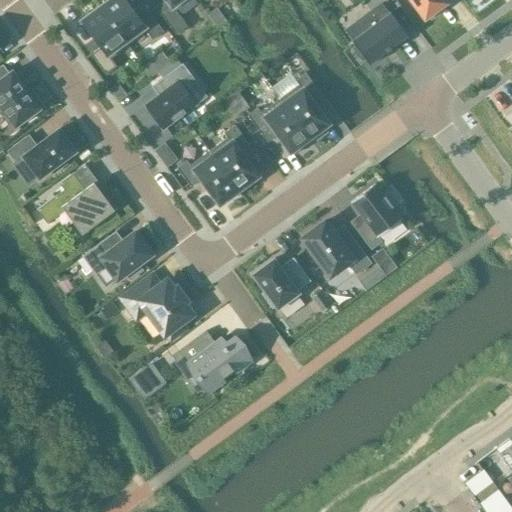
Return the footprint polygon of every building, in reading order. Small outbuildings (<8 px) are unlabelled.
[(143,29),(152,40),(163,32),(148,12),(138,19),(123,0),(107,0),(100,5),(101,6),(100,7),(125,42),(126,41),(143,29)] [(164,0),(155,7),(175,35),(187,27),(175,11),(190,0),(164,0)] [(408,0),(422,20),(426,17),(429,20),(442,11),(439,7),(444,4),(440,0),(408,0)] [(362,31),(349,40),(353,46),(352,47),(361,60),(363,59),(367,64),(406,36),(384,6),(372,15),(368,10),(355,20),(362,31)] [(105,75),(116,67),(110,59),(129,45),(126,41),(125,42),(100,7),(98,8),(83,18),(84,19),(80,21),(100,48),(90,55),(105,75)] [(152,77),(160,71),(153,61),(145,67),(152,77)] [(165,92),(146,106),(162,128),(195,104),(178,83),(190,74),(182,64),(157,82),(165,92)] [(0,106),(15,127),(39,109),(11,71),(8,73),(2,65),(0,66),(0,106)] [(310,99),(319,92),(305,73),(295,80),(299,85),(280,99),(309,139),(312,137),(314,140),(327,130),(325,127),(328,124),(316,107),(310,99)] [(118,85),(109,91),(118,103),(127,96),(118,85)] [(236,89),(225,98),(238,116),(249,108),(236,89)] [(247,116),(261,135),(271,128),(277,136),(290,153),(293,151),(295,154),(309,144),(306,141),(309,139),(280,99),(260,113),(257,109),(247,116)] [(227,138),(209,151),(238,191),(257,177),(239,152),(249,145),(234,125),(223,133),(227,138)] [(28,136),(8,151),(16,161),(22,157),(23,158),(38,177),(37,177),(39,179),(40,178),(51,170),(53,173),(65,164),(63,161),(73,153),(74,153),(75,152),(74,150),(59,131),(60,131),(58,129),(57,130),(35,146),(28,136)] [(168,163),(176,159),(166,143),(158,147),(168,163)] [(186,161),(176,168),(191,187),(200,180),(219,205),(238,191),(209,151),(190,165),(186,161)] [(64,190),(36,210),(46,224),(64,211),(68,208),(85,232),(86,233),(118,210),(116,207),(112,209),(92,181),(84,187),(73,173),(59,184),(64,190)] [(375,184),(351,202),(366,223),(357,230),(371,250),(381,243),(377,238),(401,220),(393,209),(397,206),(387,193),(383,195),(375,184)] [(325,221),(301,239),(329,277),(347,264),(355,275),(371,263),(343,225),(333,232),(325,221)] [(111,235),(82,256),(93,271),(105,288),(117,280),(126,273),(131,280),(143,270),(139,264),(151,255),(134,232),(118,245),(111,235)] [(296,291),(310,281),(293,258),(279,268),(273,259),(251,275),(265,294),(262,296),(271,309),(274,307),(276,310),(298,294),(296,291)] [(360,282),(366,290),(385,276),(379,267),(360,282)] [(152,274),(120,298),(136,320),(147,312),(164,335),(165,334),(170,340),(185,329),(181,323),(191,315),(183,303),(185,301),(180,294),(176,288),(173,290),(166,281),(160,285),(152,274)] [(112,302),(99,311),(106,321),(119,311),(112,302)] [(206,331),(171,356),(174,360),(185,375),(193,369),(197,375),(196,376),(198,380),(200,379),(206,387),(209,391),(223,380),(222,379),(233,371),(234,372),(249,361),(234,339),(220,350),(216,345),(215,344),(206,331)] [(130,380),(138,391),(159,376),(151,364),(130,380)] [(511,443),(509,446),(499,454),(511,471),(511,437),(509,439),(511,443)] [(491,482),(482,488),(489,498),(498,491),(491,482)] [(482,488),(473,495),(480,505),(489,498),(482,488)]
